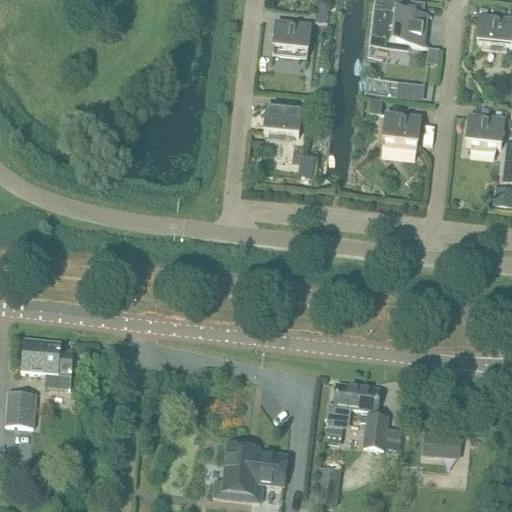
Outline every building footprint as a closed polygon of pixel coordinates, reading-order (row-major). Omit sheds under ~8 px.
[(321,0),(315,6),(316,14),(324,16),(331,11),(329,2),(321,0)] [(378,1),(373,45),(428,51),(428,50),(422,49),(425,20),(431,21),(431,20),(422,19),(423,6),(401,3),(378,1)] [(315,17),(314,25),(326,27),(327,19),(315,17)] [(511,23),(480,20),(476,48),(511,52),(511,48),(511,23)] [(275,25),(271,60),(273,60),(273,53),(306,57),(305,63),(306,64),(310,29),(275,25)] [(428,51),(426,64),(437,65),(439,51),(428,50),(428,51)] [(388,81),(387,97),(399,98),(400,82),(388,81)] [(368,103),(367,116),(380,117),(381,104),(368,103)] [(266,109),(263,137),(298,141),(301,113),(266,109)] [(385,117),(381,152),(383,152),(383,145),(416,149),(415,155),(416,156),(420,121),(385,117)] [(468,119),(465,148),(500,152),(504,123),(468,119)] [(511,198),(494,197),(493,208),(511,210),(511,208),(511,198)] [(60,355),(60,345),(23,342),(21,362),(21,374),(46,377),(45,389),(69,391),(72,357),(60,355)] [(376,415),(379,392),(337,387),(335,408),(328,407),(326,427),(346,430),(348,411),(368,414),(363,451),(383,454),(388,420),(375,418),(375,415),(376,415)] [(9,398),(7,430),(34,432),(36,400),(9,398)] [(433,459),(435,435),(424,434),(422,459),(433,459)] [(247,456),(247,451),(227,448),(222,496),(252,499),(253,486),(283,490),(287,460),(257,457),(247,456)] [(339,477),(319,475),(315,507),(336,509),(339,477)]
